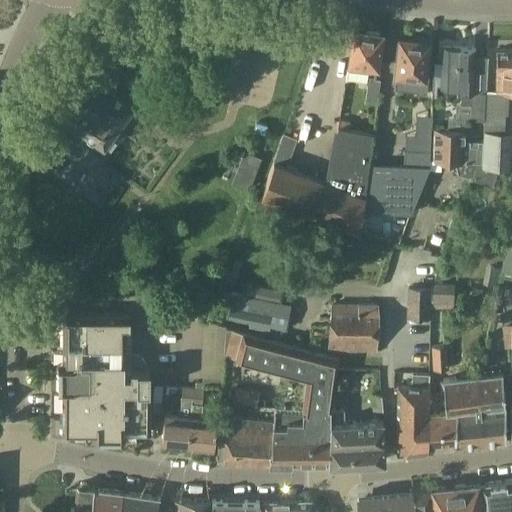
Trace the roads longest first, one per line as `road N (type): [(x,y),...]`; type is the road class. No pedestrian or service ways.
road 1 (residential): [(12,459),(0,126)]
road 2 (residential): [(12,459),(223,481),(336,478)]
road 3 (residential): [(336,478),(511,458)]
road 4 (residential): [(511,6),(377,0)]
